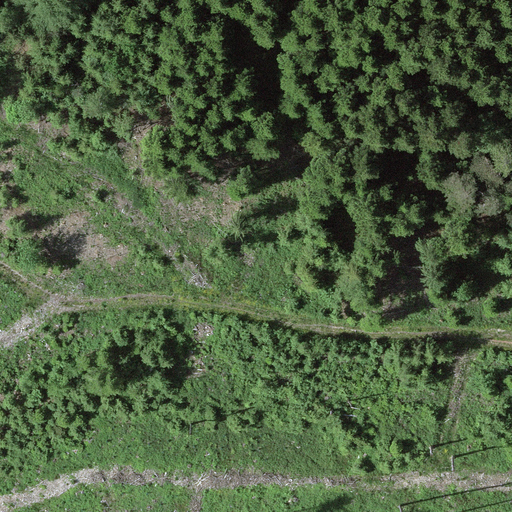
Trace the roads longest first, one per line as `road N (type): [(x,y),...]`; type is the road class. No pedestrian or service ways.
road 1 (track): [(0,258),(101,314),(511,317)]
road 2 (track): [(0,58),(81,132),(229,315)]
